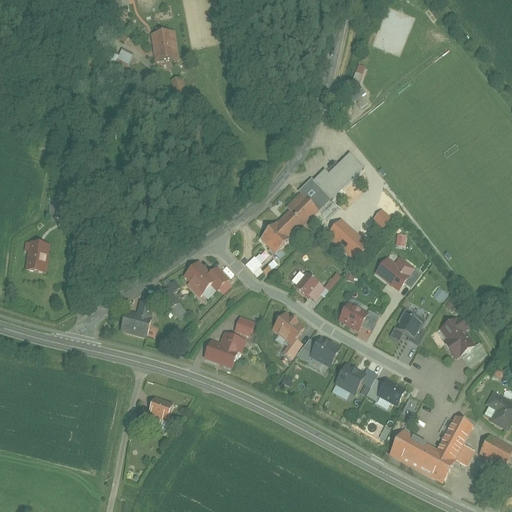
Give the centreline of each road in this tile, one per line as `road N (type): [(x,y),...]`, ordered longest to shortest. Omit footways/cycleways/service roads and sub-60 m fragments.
road 1 (secondary): [(73,348),(225,392),(459,511)]
road 2 (residential): [(215,243),(292,178),(325,109),(346,0)]
road 3 (residential): [(443,391),(256,287),(215,243)]
road 4 (residential): [(73,348),(90,319),(215,243)]
